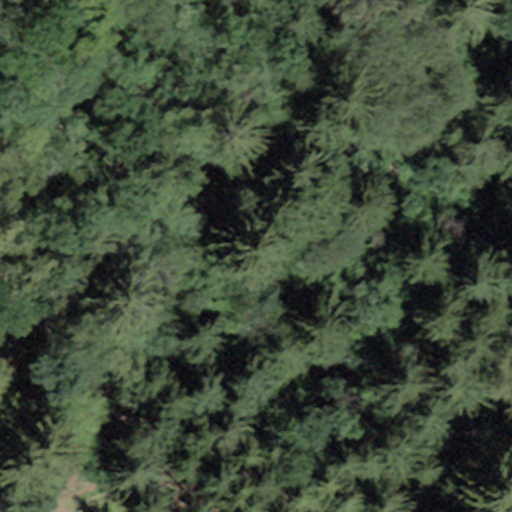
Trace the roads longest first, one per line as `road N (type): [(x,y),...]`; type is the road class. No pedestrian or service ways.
road 1 (track): [(511,207),(320,363),(174,511)]
road 2 (track): [(208,472),(165,472),(97,491),(71,511)]
